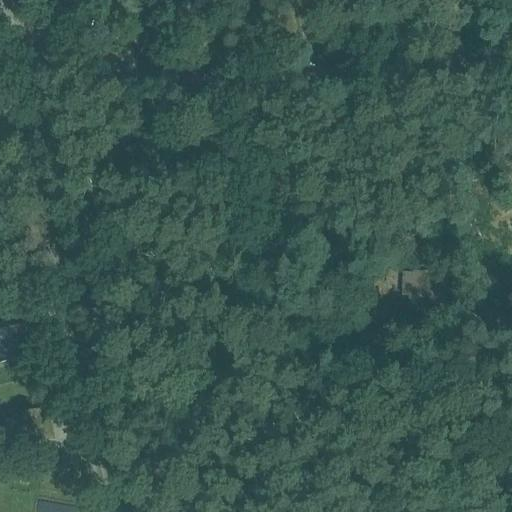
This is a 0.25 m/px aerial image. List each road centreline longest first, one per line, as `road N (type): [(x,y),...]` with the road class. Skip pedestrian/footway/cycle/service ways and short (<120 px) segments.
road 1 (unclassified): [(0,19),(77,63),(153,75),(511,64)]
road 2 (track): [(1,20),(5,73),(108,511)]
